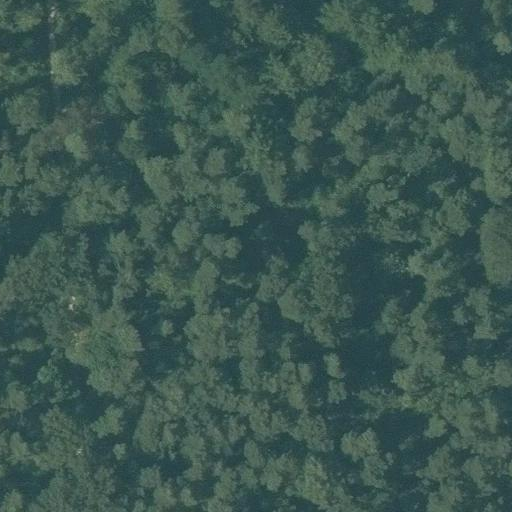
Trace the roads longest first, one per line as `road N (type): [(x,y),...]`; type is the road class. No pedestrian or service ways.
road 1 (track): [(80,511),(56,0)]
road 2 (track): [(0,106),(387,0)]
